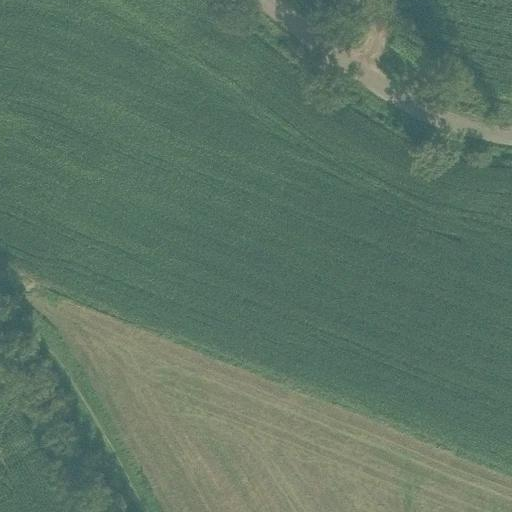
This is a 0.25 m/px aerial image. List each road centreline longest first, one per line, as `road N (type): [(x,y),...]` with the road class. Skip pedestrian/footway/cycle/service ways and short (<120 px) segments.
road 1 (residential): [(262,0),(425,110),(511,137)]
road 2 (track): [(0,329),(50,357),(137,511)]
